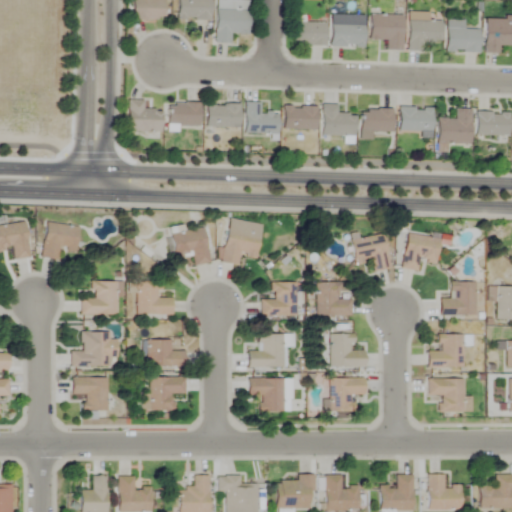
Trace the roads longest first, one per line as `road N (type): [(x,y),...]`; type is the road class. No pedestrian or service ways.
road 1 (tertiary): [(0,188),(511,205)]
road 2 (tertiary): [(511,180),(0,164)]
road 3 (residential): [(0,443),(511,444)]
road 4 (residential): [(164,61),(196,72),(511,81)]
road 5 (residential): [(86,0),(82,192)]
road 6 (residential): [(103,192),(105,0)]
road 7 (residential): [(38,299),(40,443)]
road 8 (residential): [(215,304),(216,442)]
road 9 (residential): [(394,310),(395,444)]
